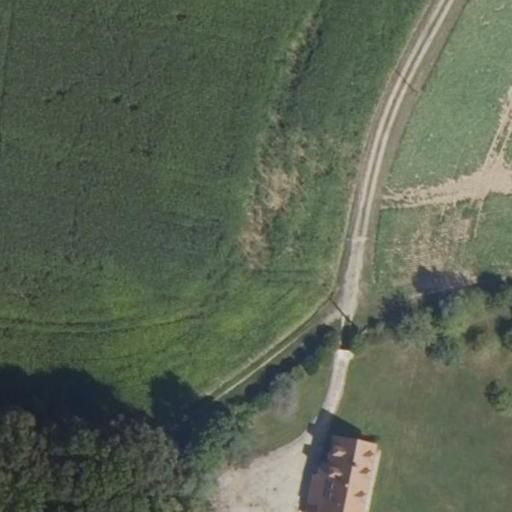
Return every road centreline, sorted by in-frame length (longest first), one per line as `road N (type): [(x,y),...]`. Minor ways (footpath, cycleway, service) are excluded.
road 1 (track): [(511,277),(346,313),(170,432),(109,442),(0,427)]
road 2 (track): [(449,0),(378,146),(346,313)]
